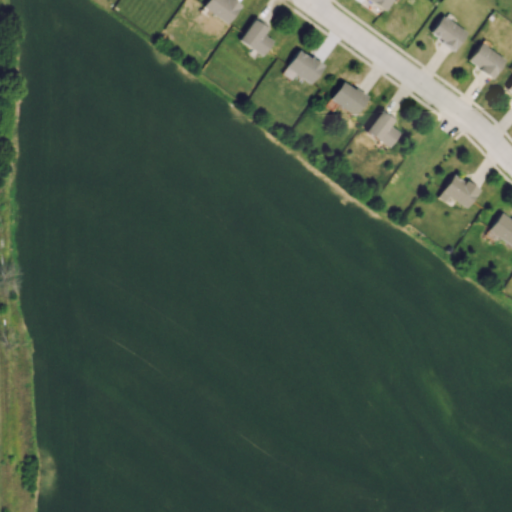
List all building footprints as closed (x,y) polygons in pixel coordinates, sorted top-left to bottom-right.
[(235,0),(241,4),(225,26),(200,9),(206,0),(235,0)] [(389,0),(380,12),(364,0),(389,0)] [(440,14),(465,32),(451,52),(439,44),(440,42),(427,33),(440,14)] [(250,18),(265,28),(261,34),(271,41),(261,56),(236,39),(250,18)] [(478,41),(504,59),(490,79),(476,69),(477,67),(466,59),(478,41)] [(295,47),(321,64),(308,83),(282,66),(295,47)] [(511,77),(511,96),(503,88),(511,77)] [(339,80),(364,97),(351,115),(326,98),(339,80)] [(378,109),(392,119),(387,125),(398,132),(387,148),(363,131),(378,109)] [(450,174),(462,182),(463,179),(477,189),(464,207),(447,195),(442,201),(435,196),(450,174)] [(511,219),(511,243),(510,246),(487,230),(499,212),(509,219),(510,218),(511,219)]
